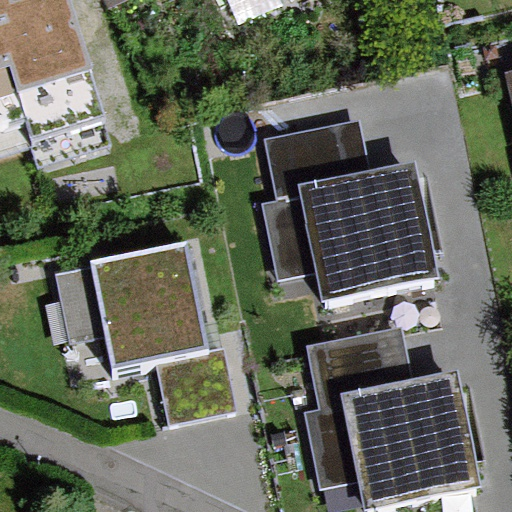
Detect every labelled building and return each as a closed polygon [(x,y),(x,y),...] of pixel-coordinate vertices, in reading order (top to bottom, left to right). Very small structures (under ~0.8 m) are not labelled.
[(69,0),(0,0),(0,162),(29,153),(36,177),(117,152),(69,0)] [(104,0),(112,14),(147,0),(104,0)] [(361,125),(265,144),(277,205),(263,208),(279,286),(316,279),(323,310),(439,287),(415,170),(372,179),(361,125)] [(211,356),(190,249),(92,269),(93,274),(58,281),(72,350),(105,344),(112,379),(158,370),(169,427),(238,414),(226,353),(211,356)] [(393,511),(481,494),(457,376),(416,384),(405,332),(308,352),(321,413),(306,416),(322,494),(360,486),(365,511),(393,511)]
